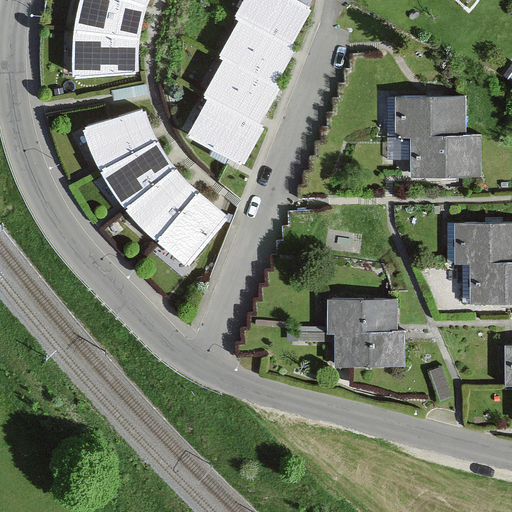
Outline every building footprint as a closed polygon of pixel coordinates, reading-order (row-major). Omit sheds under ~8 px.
[(145,6),(126,0),(82,0),(75,29),(138,37),(145,6)] [(310,7),(295,0),(244,0),(237,15),(241,17),(291,44),(310,7)] [(291,44),(241,17),(220,56),(224,58),(274,84),(294,46),(291,44)] [(138,37),(75,29),(75,74),(138,71),(138,37)] [(298,198),(327,197),(379,53),(350,53),(350,69),(344,69),(344,83),(339,83),(339,98),(333,98),(333,113),(327,113),(327,126),(321,127),(321,141),(316,141),(316,156),(310,157),(310,171),(304,171),(305,186),(298,186),(298,198)] [(204,95),(210,98),(259,124),(278,87),(274,84),(224,58),(204,95)] [(465,97),(394,99),(395,140),(407,140),(465,139),(465,97)] [(259,124),(210,98),(189,136),(242,164),(263,126),(259,124)] [(98,171),(155,142),(146,112),(82,129),(98,171)] [(465,139),(407,140),(408,179),(483,177),(482,138),(465,139)] [(123,209),(173,169),(155,142),(98,171),(123,209)] [(155,242),(197,193),(173,169),(123,209),(155,242)] [(227,218),(197,193),(155,242),(185,272),(227,218)] [(241,341),(236,341),(236,356),(262,356),(319,210),(287,210),(288,225),(281,225),(281,239),(275,240),(276,254),(270,255),(270,269),(264,269),(265,285),(259,285),(259,299),(253,299),(254,313),(247,313),(248,328),(241,328),(241,341)] [(511,224),(453,225),(454,267),(466,267),(511,265),(511,224)] [(511,265),(466,267),(467,306),(511,304),(511,265)] [(393,301),(325,302),(325,334),(334,334),(394,333),(393,301)] [(394,333),(334,334),(335,367),(403,366),(403,333),(394,333)]
